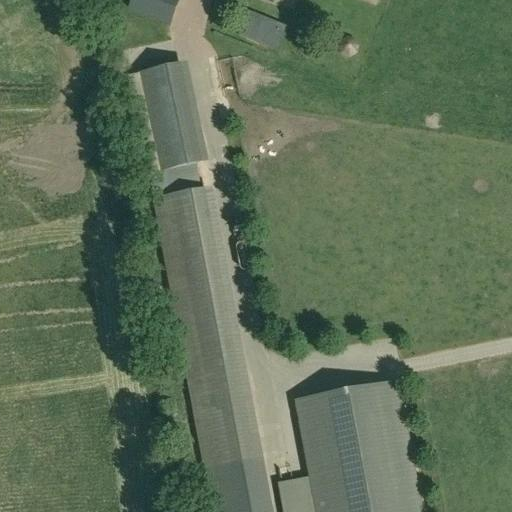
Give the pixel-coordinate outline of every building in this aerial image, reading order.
[(170,25),(179,0),(132,0),(129,9),(170,25)] [(176,67),(140,75),(161,173),(197,165),(176,67)] [(213,511),(259,511),(199,193),(156,201),(213,511)] [(320,511),(419,511),(396,384),(300,402),(320,511)] [(279,461),(282,481),(290,479),(287,460),(279,461)]
